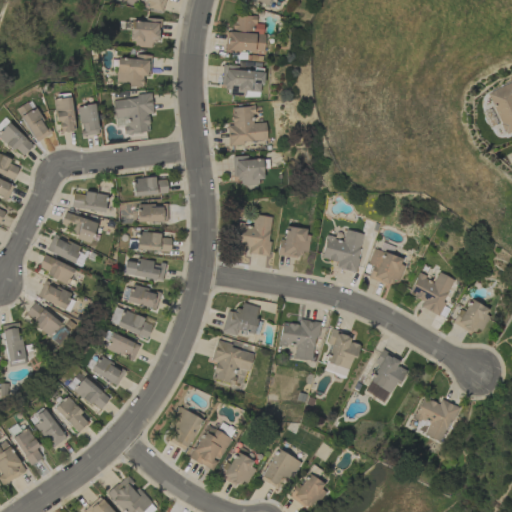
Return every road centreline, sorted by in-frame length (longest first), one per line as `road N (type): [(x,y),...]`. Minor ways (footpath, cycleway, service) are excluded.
road 1 (residential): [(29,511),(121,441),(174,370),(206,279),(195,64),(209,0)]
road 2 (residential): [(206,279),(351,302),(480,377)]
road 3 (residential): [(204,157),(62,174),(5,281)]
road 4 (residential): [(121,441),(233,511)]
